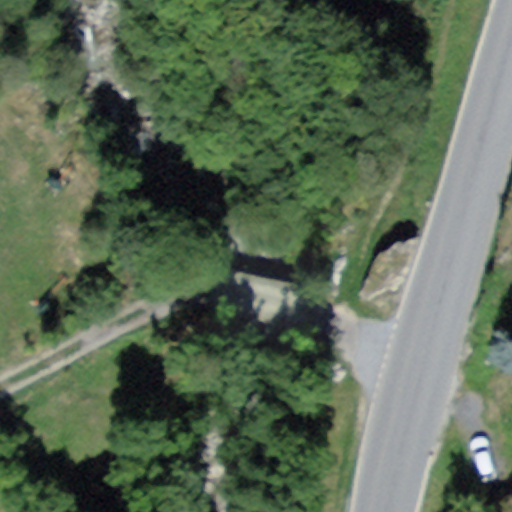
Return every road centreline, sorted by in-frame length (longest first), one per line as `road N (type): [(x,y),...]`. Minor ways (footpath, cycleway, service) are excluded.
road 1 (track): [(430,366),(319,315),(214,293),(144,319),(0,397)]
road 2 (tertiary): [(511,77),(393,511)]
